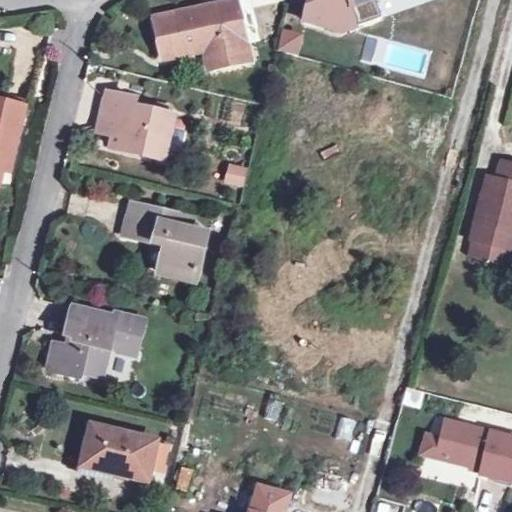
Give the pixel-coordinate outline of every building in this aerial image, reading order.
[(380,16),(375,0),(299,0),(311,37),(380,16)] [(229,9),(150,24),(158,64),(201,56),(205,75),(242,67),(229,9)] [(280,30),(277,52),(299,54),(302,32),(280,30)] [(28,95),(0,88),(0,159),(11,162),(28,95)] [(93,142),(110,146),(119,148),(116,160),(157,170),(157,169),(165,171),(172,168),(179,138),(172,131),(167,129),(167,128),(129,118),(131,110),(104,103),(93,142)] [(108,158),(116,160),(119,148),(110,146),(108,158)] [(511,165),(500,162),(494,182),(485,179),(468,243),(471,243),(507,253),(509,254),(511,243),(511,165)] [(228,163),(222,182),(242,188),(248,168),(228,163)] [(167,222),(125,212),(117,244),(159,254),(153,279),(189,287),(201,242),(165,232),(167,222)] [(471,243),(467,258),(503,267),(507,253),(471,243)] [(59,310),(53,336),(49,350),(42,347),(35,374),(66,381),(68,371),(90,376),(97,352),(123,359),(132,325),(100,317),(100,321),(59,310)] [(46,333),(42,347),(49,350),(53,336),(46,333)] [(511,436),(448,421),(443,442),(450,444),(446,460),(484,469),(482,475),(511,482),(511,436)] [(136,444),(76,429),(65,465),(96,472),(95,475),(126,482),(136,444)] [(450,444),(443,442),(439,459),(446,460),(450,444)] [(285,511),(288,500),(259,493),(253,511),(285,511)]
